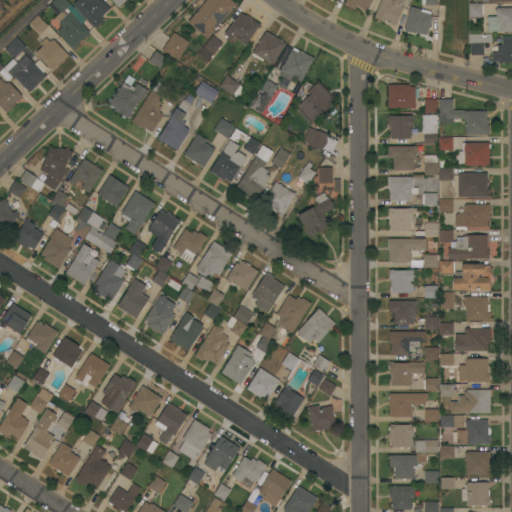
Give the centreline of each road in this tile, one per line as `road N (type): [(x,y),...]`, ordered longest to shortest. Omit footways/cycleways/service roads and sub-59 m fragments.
road 1 (residential): [(362,511),(361,47)]
road 2 (residential): [(362,494),(0,262)]
road 3 (residential): [(361,302),(58,109)]
road 4 (tertiary): [(511,89),(361,47),(278,0)]
road 5 (tertiary): [(0,164),(173,0)]
